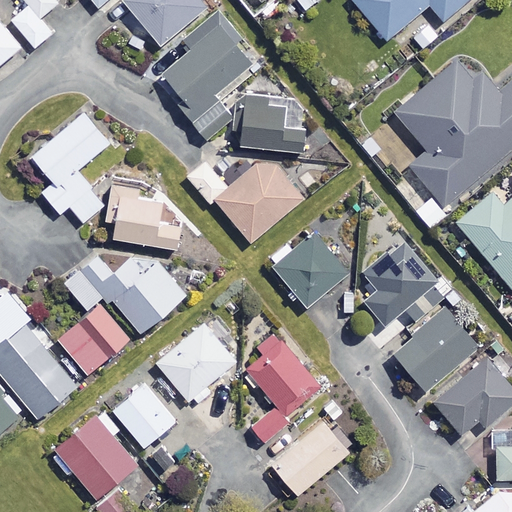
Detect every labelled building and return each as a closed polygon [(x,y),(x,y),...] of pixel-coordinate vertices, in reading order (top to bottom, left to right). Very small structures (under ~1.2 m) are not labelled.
[(25,0),(30,5),(13,19),(37,49),(54,35),(41,19),(58,4),(55,0),(25,0)] [(208,7),(201,0),(124,0),(124,1),(163,46),(208,7)] [(353,0),(388,40),(430,4),(445,21),(469,0),(353,0)] [(0,67),(22,49),(0,21),(0,67)] [(254,71),(227,30),(163,71),(208,140),(235,122),(218,95),(254,71)] [(511,77),(495,91),(466,55),(397,112),(429,151),(410,166),(444,207),(511,151),(511,77)] [(308,111),(247,106),(244,148),(305,153),(308,111)] [(111,144),(85,114),(34,157),(55,182),(43,192),(62,214),(71,206),(85,222),(105,205),(77,173),(111,144)] [(228,188),(207,161),(188,176),(210,203),(228,188)] [(283,167),(277,169),(257,165),(216,199),(252,243),(308,196),(283,167)] [(138,191),(114,186),(107,220),(117,222),(113,238),(177,251),(185,207),(137,198),(138,191)] [(511,201),(508,205),(496,191),(458,223),(511,287),(511,201)] [(350,272),(313,232),(294,249),(288,243),(269,261),(312,307),(350,272)] [(447,296),(406,243),(368,272),(383,291),(370,301),(387,323),(406,309),(415,321),(447,296)] [(115,274),(99,256),(66,284),(89,311),(108,294),(143,334),(188,296),(160,264),(146,276),(132,260),(115,274)] [(131,340),(102,305),(60,339),(90,375),(131,340)] [(479,347),(447,309),(396,353),(428,391),(479,347)] [(0,349),(0,348),(0,371),(39,419),(82,383),(32,323),(0,349)] [(237,361),(205,323),(159,363),(191,401),(237,361)] [(322,386),(276,333),(241,362),(277,403),(254,431),(268,441),(289,414),(322,386)] [(511,406),(511,384),(490,358),(435,402),(467,442),(511,406)] [(177,421),(145,384),(115,410),(147,447),(177,421)] [(0,433),(12,424),(0,409),(0,433)] [(137,466),(96,418),(57,451),(98,499),(137,466)] [(350,453),(324,422),(273,465),(299,495),(350,453)] [(511,446),(498,447),(498,479),(511,478),(511,446)] [(136,511),(119,492),(100,509),(102,511),(136,511)] [(511,511),(511,492),(499,492),(474,511),(473,511),(468,505),(459,511),(511,511)]
